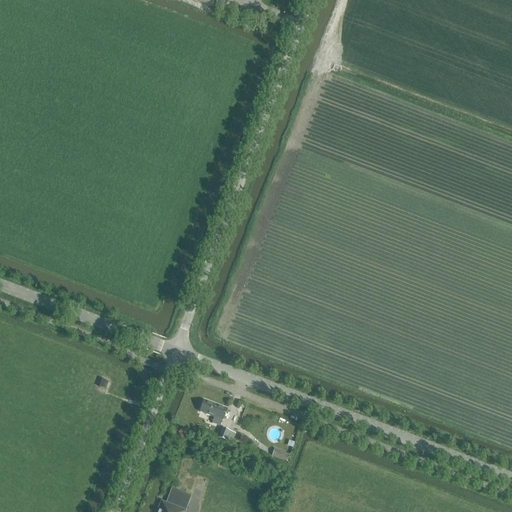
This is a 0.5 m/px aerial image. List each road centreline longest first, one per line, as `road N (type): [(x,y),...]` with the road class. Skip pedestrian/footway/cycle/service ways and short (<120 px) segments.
road 1 (unclassified): [(176,351),(310,0)]
road 2 (tertiary): [(511,478),(176,351)]
road 3 (tertiary): [(176,351),(0,284)]
road 4 (unclassified): [(114,511),(176,351)]
